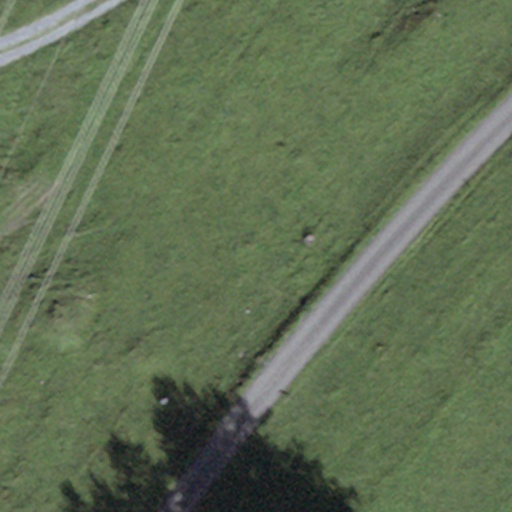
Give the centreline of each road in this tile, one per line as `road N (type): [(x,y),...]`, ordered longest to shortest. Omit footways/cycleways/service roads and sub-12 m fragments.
road 1 (unclassified): [(511,111),(382,246),(174,511)]
road 2 (track): [(117,0),(0,62)]
